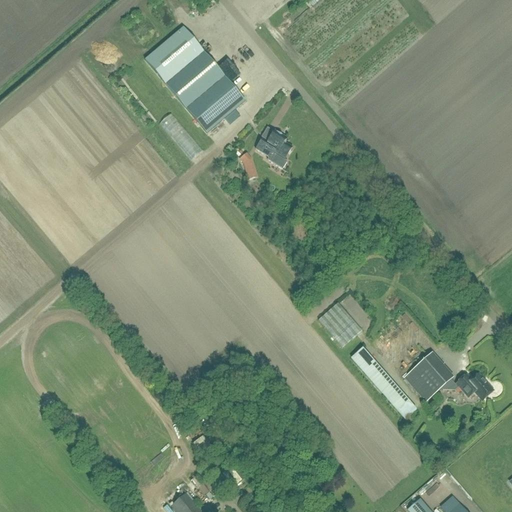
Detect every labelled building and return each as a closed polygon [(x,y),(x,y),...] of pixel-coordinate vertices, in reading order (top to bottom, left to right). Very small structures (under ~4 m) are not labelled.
[(245,104),(184,30),(145,62),(207,136),(245,104)] [(255,151),(268,159),(267,162),(282,171),(287,163),(284,161),(292,149),(284,144),(287,139),(281,136),(274,132),(272,136),(267,144),(267,143),(261,140),(255,151)] [(248,179),(257,177),(250,152),(242,154),(248,179)] [(342,350),(361,333),(338,306),(318,322),(342,350)] [(351,355),(397,409),(409,399),(362,345),(351,355)] [(426,403),(433,396),(452,380),(430,356),(405,379),(426,403)] [(479,375),(472,382),(467,376),(457,385),(466,396),(472,391),(482,402),(493,392),(479,375)] [(201,511),(198,508),(186,494),(171,507),(175,511),(201,511)] [(429,511),(420,501),(407,511),(429,511)]
